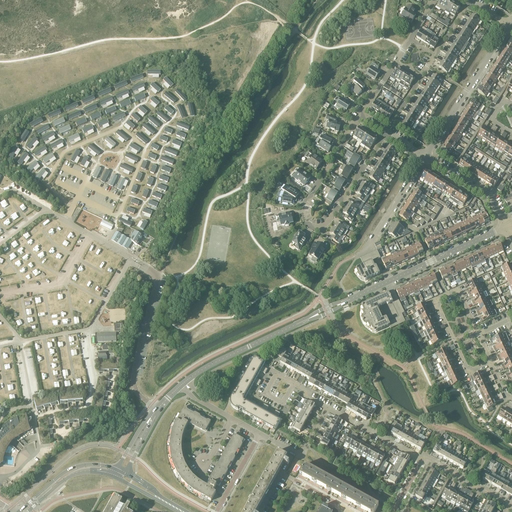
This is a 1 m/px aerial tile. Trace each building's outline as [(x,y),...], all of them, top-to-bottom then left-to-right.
[(439,0),(437,4),(436,7),(440,9),(446,0),(439,0)] [(448,0),(446,0),(440,9),(444,12),(445,11),(445,12),(451,2),(448,0)] [(451,2),(445,12),(449,14),(450,12),(455,4),(451,2)] [(460,7),(455,4),(450,12),(455,15),(460,7)] [(406,9),(401,16),(411,22),(416,15),(413,13),(415,10),(409,6),(407,9),(406,9)] [(470,19),(467,17),(465,19),(469,21),(469,20),(479,26),(479,25),(478,24),(480,21),(472,15),(470,19)] [(469,21),(466,24),(475,29),(477,26),(478,27),(479,26),(469,20),(469,21)] [(464,28),(461,26),(460,27),(463,29),(464,28),(473,34),(474,34),(472,33),(475,29),(466,24),(464,28)] [(463,29),(461,33),(469,38),(471,34),(473,35),(473,34),(464,28),(463,29)] [(416,37),(421,40),(426,32),(421,29),(416,37)] [(430,35),(426,32),(421,40),(425,43),(430,35)] [(431,33),(430,35),(425,43),(429,46),(434,37),(436,35),(431,33)] [(455,36),(458,38),(458,37),(468,43),(468,42),(467,42),(469,38),(461,33),(459,36),(456,34),(455,36)] [(434,37),(429,46),(434,49),(439,40),(434,37)] [(455,41),(464,47),(466,43),(467,44),(468,43),(458,37),(458,38),(455,41)] [(450,43),(449,45),(452,47),(453,46),(462,52),(463,51),(461,50),(464,47),(455,41),(453,45),(450,43)] [(453,46),(452,47),(450,50),(458,55),(460,52),(462,53),(462,52),(453,46)] [(503,53),(511,58),(511,56),(511,53),(505,49),(503,53)] [(447,54),(457,60),(456,59),(458,55),(450,50),(448,54),(445,52),(443,53),(447,55),(447,54)] [(503,53),(500,57),(508,63),(510,64),(511,63),(509,61),(511,58),(503,53)] [(456,61),(457,60),(447,54),(447,55),(444,59),(453,64),(455,60),(456,61)] [(508,63),(500,57),(500,58),(497,62),(505,67),(508,63)] [(442,63),(451,69),(452,68),(450,67),(453,64),(444,59),(442,62),(439,60),(438,62),(441,64),(442,63)] [(497,62),(494,66),(503,71),(505,67),(497,62)] [(378,67),(372,63),(370,66),(371,67),(370,69),(367,70),(368,72),(369,76),(375,80),(380,72),(376,70),(378,67)] [(451,70),(451,69),(442,63),(441,64),(439,68),(447,73),(449,69),(451,70)] [(494,66),(492,70),(500,76),(503,71),(494,66)] [(397,68),(392,76),(390,78),(395,81),(396,79),(401,71),(397,68)] [(497,80),(500,76),(492,70),(489,75),(489,74),(489,75),(497,80)] [(396,79),(400,81),(406,73),(401,71),(396,79)] [(143,77),(142,73),(130,78),(131,82),(143,77)] [(410,76),(406,73),(400,81),(399,84),(403,87),(410,76)] [(489,75),(486,79),(494,84),(497,80),(489,75)] [(414,79),(410,76),(403,87),(408,90),(409,87),(414,79)] [(432,79),(428,77),(427,79),(430,81),(431,80),(440,86),(441,85),(440,84),(442,81),(434,76),(432,79)] [(173,84),(166,77),(163,80),(170,87),(173,84)] [(355,83),(351,86),(349,84),(346,87),(350,90),(351,89),(357,96),(362,92),(360,90),(361,89),(362,90),(365,87),(356,79),(354,82),(355,83)] [(492,89),(494,84),(486,79),(483,83),(492,89)] [(128,84),(126,80),(114,86),(116,89),(128,84)] [(428,84),(436,90),(439,86),(440,87),(440,86),(431,80),(430,81),(428,84)] [(145,87),(144,83),(132,88),(133,92),(145,87)] [(161,90),(153,83),(150,86),(158,93),(161,90)] [(483,83),(481,88),(489,93),(492,89),(483,83)] [(422,88),(425,90),(425,89),(435,95),(435,94),(434,93),(436,90),(428,84),(426,88),(423,86),(422,88)] [(111,91),(110,87),(98,93),(100,97),(111,91)] [(486,97),(489,93),(481,88),(478,92),(486,97)] [(187,98),(178,89),(175,92),(184,101),(187,98)] [(434,95),(435,95),(425,89),(425,90),(423,93),(431,98),(433,95),(434,95)] [(129,93),(128,90),(116,95),(118,99),(129,93)] [(176,100),(166,91),(164,95),(173,103),(176,100)] [(145,97),(144,93),(134,97),(136,101),(145,97)] [(429,102),(431,98),(423,93),(421,96),(417,94),(416,96),(419,98),(420,97),(429,103),(430,102),(429,102)] [(95,98),(93,95),(81,100),(83,104),(95,98)] [(112,96),(100,102),(101,106),(113,100),(112,96)] [(159,103),(152,97),(150,100),(157,106),(159,103)] [(339,110),(340,109),(344,111),(346,108),(347,109),(351,104),(344,99),(344,100),(341,99),(340,100),(337,97),(336,99),(335,99),(334,100),(335,101),(334,102),(337,105),(335,108),(339,110)] [(419,98),(417,102),(425,107),(428,103),(429,104),(429,103),(420,97),(419,98)] [(373,111),(375,112),(381,102),(377,99),(370,109),(371,109),(370,110),(373,112),(373,111)] [(131,103),(129,100),(119,104),(121,108),(131,103)] [(472,101),(470,105),(480,111),(483,105),(481,104),(481,105),(472,100),(472,101)] [(78,106),(77,102),(65,107),(67,111),(78,106)] [(386,105),(381,102),(375,112),(379,115),(386,105)] [(423,110),(425,107),(417,102),(415,105),(412,103),(411,105),(414,107),(414,106),(424,112),(424,111),(423,110)] [(96,104),(84,109),(85,113),(97,108),(96,104)] [(185,117),(181,105),(177,106),(181,118),(185,117)] [(390,107),(386,105),(379,115),(384,117),(390,107)] [(477,115),(480,111),(470,105),(467,109),(477,115)] [(147,112),(140,106),(138,109),(144,114),(147,112)] [(173,112),(167,106),(164,109),(171,115),(173,112)] [(423,113),(424,112),(414,106),(414,107),(412,110),(420,115),(422,112),(423,113)] [(394,110),(390,107),(384,117),(388,120),(394,110)] [(61,113),(60,109),(48,114),(49,118),(61,113)] [(474,120),(477,115),(467,109),(464,113),(472,119),(474,120)] [(410,114),(406,112),(405,114),(408,116),(409,115),(418,121),(419,120),(418,119),(420,115),(412,110),(410,114)] [(81,115),(80,111),(68,116),(69,120),(81,115)] [(169,119),(159,111),(156,114),(166,122),(169,119)] [(124,112),(112,117),(114,121),(125,116),(124,112)] [(140,119),(133,113),(131,116),(137,122),(140,119)] [(470,123),(472,119),(464,113),(462,118),(461,117),(461,118),(470,123)] [(338,132),(341,124),(335,123),(337,119),(328,115),(326,119),(330,121),(328,124),(327,124),(326,127),(327,127),(327,128),(331,129),(334,131),(338,132)] [(408,116),(406,119),(414,124),(417,121),(418,121),(409,115),(408,116)] [(160,124),(150,116),(147,119),(157,127),(160,124)] [(43,121),(41,117),(30,123),(32,127),(43,121)] [(64,118),(53,122),(55,126),(65,122),(64,118)] [(470,123),(461,118),(459,122),(467,127),(470,123)] [(400,122),(403,124),(403,123),(413,129),(413,128),(412,128),(414,124),(406,119),(404,122),(401,120),(400,122)] [(135,126),(128,120),(126,123),(132,129),(135,126)] [(188,130),(190,126),(178,122),(176,125),(188,130)] [(464,131),(467,127),(459,122),(456,126),(464,131)] [(155,132),(145,123),(143,127),(153,135),(155,132)] [(409,133),(410,133),(412,130),(413,129),(403,123),(403,124),(401,128),(409,133)] [(49,128),(47,124),(36,130),(38,134),(49,128)] [(69,125),(59,130),(61,134),(71,129),(69,125)] [(478,137),(482,139),(487,131),(484,129),(486,126),(484,125),(476,137),(477,138),(478,137)] [(464,131),(456,126),(453,131),(461,136),(463,134),(465,135),(467,133),(464,131)] [(358,139),(363,130),(359,128),(353,136),(358,139)] [(29,132),(26,130),(18,141),(22,143),(29,132)] [(118,130),(116,133),(126,141),(128,138),(118,130)] [(367,133),(363,130),(358,139),(362,141),(367,133)] [(484,143),(485,143),(493,131),(492,130),(490,133),(487,131),(482,139),(485,141),(484,143)] [(55,135),(53,131),(42,138),(44,141),(55,135)] [(459,140),(461,136),(453,131),(451,135),(450,135),(459,140)] [(494,132),(493,131),(485,143),(486,143),(487,142),(490,144),(495,136),(493,134),(494,132)] [(148,140),(138,132),(135,135),(145,144),(148,140)] [(78,133),(67,138),(69,142),(80,137),(78,133)] [(372,136),(367,133),(362,141),(361,144),(365,147),(367,144),(372,136)] [(495,148),(499,150),(504,142),(502,140),(502,139),(503,139),(504,138),(506,134),(504,133),(502,136),(494,149),(495,148)] [(450,135),(448,139),(456,144),(459,140),(450,135)] [(493,148),(494,149),(502,136),(500,135),(498,138),(495,136),(490,144),(494,147),(493,148)] [(334,142),(321,136),(320,139),(319,140),(317,144),(322,148),(322,149),(326,152),(327,151),(329,152),(331,148),(334,142)] [(372,136),(367,144),(371,147),(376,139),(372,136)] [(35,137),(26,147),(29,149),(38,140),(35,137)] [(116,144),(107,137),(104,140),(113,147),(116,144)] [(62,139),(50,145),(52,149),(64,143),(62,139)] [(453,149),(456,144),(448,139),(445,143),(453,149)] [(502,154),(510,142),(509,141),(507,144),(504,142),(499,150),(502,152),(502,154)] [(504,153),(507,155),(511,148),(511,146),(510,145),(511,142),(510,142),(502,154),(503,154),(504,153)] [(450,153),(453,149),(445,143),(445,144),(442,148),(450,153)] [(100,152),(90,144),(88,147),(98,155),(100,152)] [(140,149),(132,144),(130,147),(138,152),(140,149)] [(12,158),(19,147),(15,145),(8,156),(12,158)] [(47,149),(45,146),(34,153),(36,156),(47,149)] [(176,156),(178,152),(166,147),(164,151),(176,156)] [(386,151),(383,149),(382,150),(385,152),(385,151),(395,158),(395,157),(394,156),(397,152),(388,147),(386,151)] [(448,158),(450,153),(442,148),(440,152),(439,152),(448,158)] [(80,151),(76,149),(70,161),(74,163),(80,151)] [(363,160),(347,150),(344,154),(349,157),(348,158),(351,160),(349,163),(348,163),(346,166),(353,170),(355,167),(354,167),(357,164),(359,165),(363,160),(363,161),(363,160)] [(394,158),(395,158),(385,151),(385,152),(383,156),(391,161),(393,158),(394,158)] [(29,155),(25,152),(17,163),(21,165),(29,155)] [(320,164),(322,162),(313,155),(309,152),(305,157),(309,160),(307,163),(316,170),(318,167),(318,166),(319,164),(320,164)] [(54,157),(52,153),(42,160),(45,163),(54,157)] [(138,158),(126,153),(125,156),(136,162),(138,158)] [(174,161),(162,156),(160,160),(173,165),(174,161)] [(389,165),(391,161),(383,156),(381,159),(377,157),(376,159),(379,161),(380,160),(389,166),(390,165),(389,165)] [(459,165),(463,168),(468,160),(464,157),(459,165),(459,166),(459,165)] [(389,167),(389,166),(380,160),(379,161),(377,164),(385,170),(388,166),(389,167)] [(473,163),(468,160),(463,168),(467,171),(473,163)] [(38,164),(35,161),(27,169),(30,172),(38,164)] [(477,165),(473,163),(467,171),(468,171),(472,174),(477,165)] [(133,169),(121,164),(119,167),(131,173),(133,169)] [(353,171),(353,170),(346,166),(343,164),(340,170),(343,172),(341,175),(338,178),(345,182),(347,179),(352,170),(353,171)] [(375,168),(372,166),(371,168),(374,170),(375,169),(384,175),(385,174),(383,173),(385,170),(377,164),(375,168)] [(476,176),(481,168),(477,165),(472,174),(476,176)] [(101,169),(97,167),(92,177),(96,179),(101,169)] [(486,171),(481,168),(476,176),(476,177),(476,176),(480,179),(486,171)] [(46,171),(43,169),(36,178),(39,180),(46,171)] [(110,171),(106,169),(101,181),(104,183),(110,171)] [(307,183),(306,182),(307,180),(308,181),(310,178),(299,170),(298,169),(296,169),(295,171),(295,173),(296,173),(295,174),(297,175),(294,179),(304,186),(307,183)] [(384,176),(384,175),(375,169),(374,170),(372,173),(380,178),(382,175),(384,176)] [(420,178),(424,181),(429,173),(425,170),(420,178)] [(490,174),(486,171),(480,179),(485,182),(490,174)] [(492,171),(490,174),(485,182),(489,184),(494,176),(492,175),(494,172),(492,171)] [(364,172),(362,174),(369,179),(369,178),(377,183),(380,178),(372,173),(370,176),(368,175),(364,172)] [(424,181),(428,183),(434,175),(429,173),(424,181)] [(336,184),(332,190),(338,194),(340,191),(339,190),(341,187),(344,189),(347,184),(345,183),(345,182),(338,178),(332,174),(331,176),(335,179),(333,182),(336,184)] [(117,176),(113,175),(109,185),(112,186),(117,176)] [(438,178),(434,175),(428,183),(433,186),(438,178)] [(499,179),(494,176),(489,184),(493,187),(499,179)] [(125,180),(121,178),(117,188),(120,190),(125,180)] [(434,189),(436,190),(442,181),(438,178),(433,186),(431,189),(433,190),(434,189)] [(441,193),(441,192),(447,184),(442,181),(436,190),(441,193)] [(359,188),(370,195),(375,187),(368,182),(366,186),(362,183),(360,185),(361,185),(359,188)] [(441,192),(446,195),(451,186),(447,184),(441,192)] [(295,199),(298,194),(286,186),(282,191),(284,192),(282,198),(281,198),(282,199),(281,202),(292,204),(293,200),(292,200),(293,198),(295,199)] [(446,195),(450,197),(455,189),(451,186),(446,195)] [(338,194),(332,190),(327,187),(323,192),(325,194),(326,195),(326,194),(328,196),(324,202),(330,206),(332,202),(337,194),(338,194)] [(364,203),(370,195),(359,188),(357,191),(355,193),(359,195),(357,198),(364,203)] [(450,197),(454,200),(460,192),(455,189),(450,197)] [(413,195),(421,200),(424,196),(416,190),(413,195)] [(454,200),(459,203),(464,195),(460,192),(454,200)] [(421,200),(413,195),(410,199),(419,204),(421,206),(424,202),(421,200)] [(469,204),(473,197),(470,195),(468,197),(464,195),(459,203),(463,206),(466,202),(469,204)] [(419,204),(410,199),(407,203),(416,209),(419,204)] [(346,208),(355,214),(358,209),(360,210),(362,207),(356,203),(354,206),(349,203),(348,205),(348,206),(346,208)] [(416,209),(407,203),(404,207),(413,213),(416,209)] [(413,213),(404,207),(402,212),(410,217),(413,213)] [(352,219),(355,214),(346,208),(344,211),(342,213),(347,216),(345,219),(351,223),(354,220),(352,219)] [(484,210),(479,212),(484,223),(489,221),(484,210)] [(291,216),(290,216),(290,212),(278,215),(279,216),(278,216),(277,217),(276,218),(276,219),(277,220),(278,220),(279,221),(280,220),(281,226),(285,225),(285,226),(289,225),(289,224),(293,223),(291,216)] [(399,216),(408,222),(410,217),(402,212),(399,216)] [(484,223),(479,212),(474,214),(475,216),(480,226),(484,223)] [(475,216),(471,218),(475,228),(480,226),(475,216)] [(130,227),(132,223),(120,218),(118,221),(130,227)] [(471,218),(466,221),(471,230),(475,228),(471,218)] [(102,220),(100,224),(111,229),(113,224),(102,220)] [(466,232),(471,230),(466,221),(462,223),(466,232)] [(333,229),(344,235),(349,227),(343,223),(341,226),(336,223),(335,225),(335,226),(333,229)] [(392,224),(387,232),(394,237),(396,234),(399,236),(404,228),(400,226),(401,225),(398,224),(398,225),(395,223),(394,225),(392,224)] [(462,223),(457,225),(461,234),(466,232),(462,223)] [(461,234),(457,225),(452,227),(457,236),(461,234)] [(452,227),(448,229),(452,239),(457,236),(452,227)] [(339,243),(344,235),(333,229),(331,231),(330,233),(334,236),(332,239),(339,243)] [(437,232),(438,234),(443,243),(447,241),(443,231),(442,229),(437,232)] [(452,239),(448,229),(443,231),(447,241),(452,239)] [(132,237),(132,238),(130,240),(129,239),(128,241),(126,239),(127,238),(116,232),(117,233),(115,235),(111,240),(117,243),(118,242),(127,247),(128,245),(129,246),(132,242),(137,245),(137,244),(136,244),(141,235),(142,236),(135,231),(132,236),(132,237)] [(299,232),(292,242),(297,245),(295,248),(298,250),(300,250),(303,244),(304,244),(307,239),(304,237),(305,235),(299,232)] [(428,236),(429,238),(433,247),(438,245),(434,236),(433,234),(428,236)] [(434,236),(438,245),(443,243),(438,234),(434,236)] [(433,247),(429,238),(424,240),(429,249),(433,247)] [(319,246),(315,243),(311,249),(312,250),(309,255),(309,256),(312,258),(313,257),(318,259),(321,254),(323,254),(326,249),(319,245),(319,246)] [(423,252),(419,243),(414,245),(418,254),(423,252)] [(495,245),(498,253),(503,251),(499,243),(495,245)] [(414,245),(409,247),(414,256),(418,254),(414,245)] [(495,245),(490,247),(494,256),(498,253),(495,245)] [(409,247),(405,249),(409,259),(414,256),(409,247)] [(489,258),(494,256),(490,247),(485,249),(489,258)] [(409,259),(405,249),(400,251),(405,261),(409,259)] [(485,249),(481,252),(485,260),(489,258),(485,249)] [(375,269),(372,261),(371,260),(378,257),(379,259),(381,258),(377,251),(377,250),(360,258),(363,263),(363,265),(357,268),(356,269),(355,273),(356,275),(357,275),(358,277),(359,277),(360,279),(364,281),(365,281),(380,274),(377,268),(376,269),(375,269)] [(400,251),(396,253),(400,263),(405,261),(400,251)] [(476,254),(480,262),(485,260),(481,252),(476,254)] [(400,263),(396,253),(391,256),(395,265),(400,263)] [(476,254),(471,256),(475,264),(480,262),(476,254)] [(391,256),(386,258),(391,267),(395,265),(391,256)] [(471,256),(467,258),(471,266),(475,264),(471,256)] [(386,258),(382,260),(386,269),(391,267),(386,258)] [(467,258),(462,260),(466,269),(471,266),(467,258)] [(461,271),(466,269),(462,260),(457,262),(461,271)] [(457,262),(453,265),(457,273),(461,271),(457,262)] [(501,268),(503,272),(511,269),(509,264),(501,268)] [(452,275),(457,273),(453,265),(448,267),(452,275)] [(448,267),(444,269),(447,277),(452,275),(448,267)] [(439,271),(443,279),(447,277),(444,269),(439,271)] [(503,272),(505,277),(511,273),(511,269),(503,272)] [(437,282),(433,274),(429,276),(432,284),(437,282)] [(424,278),(428,286),(432,284),(429,276),(424,278)] [(419,280),(423,288),(428,286),(424,278),(419,280)] [(470,288),(480,283),(480,282),(479,283),(477,279),(464,285),(465,288),(467,286),(469,285),(470,288)] [(415,282),(419,291),(423,288),(419,280),(415,282)] [(410,285),(414,293),(415,295),(420,293),(419,291),(415,282),(410,285)] [(468,294),(481,288),(479,284),(480,284),(480,283),(470,288),(471,290),(470,291),(467,292),(468,294)] [(409,295),(414,293),(410,285),(405,287),(409,295)] [(401,289),(405,297),(409,295),(405,287),(401,289)] [(475,297),(484,292),(483,292),(481,288),(468,294),(469,297),(472,296),(472,295),(474,295),(475,297)] [(401,289),(396,291),(400,299),(405,297),(401,289)] [(375,332),(389,326),(390,329),(405,322),(402,314),(405,313),(394,290),(387,293),(389,294),(399,317),(389,322),(388,320),(386,320),(386,319),(384,318),(383,319),(378,308),(379,308),(386,304),(387,305),(392,302),(389,294),(386,293),(383,295),(382,295),(377,298),(375,299),(375,298),(364,303),(365,304),(363,305),(362,306),(361,310),(362,312),(361,314),(362,316),(361,319),(362,321),(363,323),(364,325),(366,325),(367,328),(369,329),(370,331),(375,332)] [(471,301),(472,304),(486,297),(488,297),(485,292),(484,292),(475,297),(476,299),(474,300),(471,301)] [(486,297),(472,304),(473,306),(476,305),(478,304),(479,306),(489,302),(488,301),(487,301),(486,297)] [(476,313),(490,307),(492,306),(490,301),(489,302),(479,306),(480,309),(478,309),(475,311),(476,313)] [(416,312),(416,313),(426,308),(425,306),(427,305),(429,304),(428,302),(415,308),(417,312),(416,312)] [(490,307),(476,313),(478,315),(480,314),(482,313),(483,315),(493,311),(493,310),(492,311),(490,307)] [(419,317),(433,311),(431,308),(429,310),(427,311),(426,308),(416,313),(416,314),(417,313),(419,317)] [(420,322),(430,318),(429,315),(431,314),(431,315),(434,313),(433,311),(419,317),(421,321),(420,322)] [(480,320),(481,322),(494,316),(492,312),(493,312),(493,311),(483,315),(484,318),(483,319),(482,318),(480,320)] [(431,320),(430,318),(420,322),(419,323),(421,328),(424,326),(437,320),(436,318),(433,319),(431,320)] [(424,331),(425,331),(434,327),(433,325),(435,324),(438,323),(437,320),(424,326),(425,330),(424,331)] [(434,327),(425,331),(423,332),(426,337),(441,329),(440,327),(437,328),(437,329),(436,329),(434,327)] [(428,341),(429,341),(439,336),(438,334),(439,333),(440,333),(442,332),(441,329),(426,337),(428,341)] [(97,334),(97,342),(116,341),(116,333),(97,334)] [(496,343),(505,339),(507,337),(505,333),(489,340),(490,343),(493,341),(495,340),(496,343)] [(430,341),(432,345),(446,339),(444,336),(442,338),(440,339),(439,336),(429,341),(430,341)] [(505,339),(496,343),(497,345),(495,346),(493,347),(492,347),(493,349),(506,344),(504,340),(505,339)] [(508,348),(506,344),(493,349),(495,352),(497,350),(499,349),(500,352),(509,348),(509,347),(508,348)] [(453,345),(436,353),(438,357),(437,358),(437,359),(447,354),(446,352),(448,351),(455,348),(453,345)] [(285,366),(290,358),(291,356),(286,353),(287,351),(282,348),(277,356),(282,359),(280,363),(285,366)] [(509,348),(500,352),(501,354),(500,355),(499,355),(497,356),(498,359),(510,353),(508,349),(509,348)] [(511,351),(510,353),(498,359),(499,361),(502,360),(502,359),(503,359),(505,361),(511,357),(511,351)] [(448,357),(447,354),(437,359),(438,359),(439,359),(441,363),(454,357),(456,356),(455,353),(450,355),(450,356),(448,357)] [(290,369),(296,357),(298,355),(296,354),(293,359),(290,358),(285,366),(290,369)] [(298,354),(298,355),(296,357),(290,369),(295,371),(300,363),(297,361),(298,358),(299,358),(300,355),(298,354)] [(440,369),(442,368),(451,363),(450,361),(452,360),(455,359),(454,357),(441,363),(438,364),(440,369)] [(501,365),(502,368),(511,363),(511,357),(505,361),(506,364),(504,364),(501,365)] [(254,383),(259,386),(261,381),(256,378),(260,371),(265,374),(267,369),(263,367),(264,366),(263,365),(264,363),(255,358),(254,360),(253,360),(235,392),(234,394),(233,394),(231,397),(231,398),(230,399),(230,400),(230,401),(230,402),(230,403),(231,404),(231,405),(231,406),(232,406),(232,407),(233,407),(233,408),(234,408),(234,409),(238,411),(238,410),(242,412),(273,429),(273,428),(276,429),(281,420),(278,419),(279,418),(277,418),(280,413),(275,410),(273,415),(266,411),(268,407),(264,404),(261,409),(254,405),(256,403),(251,400),(250,402),(248,402),(246,401),(245,402),(244,401),(243,399),(244,398),(245,398),(246,395),(247,396),(248,394),(250,396),(252,391),(250,390),(254,383)] [(100,365),(100,369),(100,371),(104,371),(104,369),(110,369),(110,361),(100,361),(100,365)] [(114,369),(120,369),(120,368),(120,361),(110,361),(110,369),(110,371),(114,371),(114,369)] [(300,374),(307,362),(305,361),(305,362),(304,362),(303,365),(300,363),(295,371),(300,374)] [(300,374),(305,377),(310,369),(307,367),(309,363),(307,362),(300,374)] [(453,366),(451,363),(442,368),(442,369),(443,368),(445,372),(458,366),(457,363),(454,365),(453,366)] [(459,368),(458,366),(445,372),(447,376),(446,376),(446,377),(456,373),(455,370),(456,369),(457,370),(459,368)] [(315,371),(316,369),(317,368),(314,367),(313,370),(310,369),(305,377),(310,380),(315,371)] [(308,383),(313,385),(318,377),(315,376),(318,370),(316,369),(315,371),(310,380),(308,383)] [(473,381),(473,382),(483,377),(482,375),(483,374),(486,373),(485,370),(472,376),(474,380),(473,381)] [(457,375),(456,373),(446,377),(446,378),(447,377),(449,381),(462,375),(461,373),(459,374),(457,375)] [(313,385),(318,388),(325,375),(323,374),(321,379),(318,377),(313,385)] [(318,388),(323,391),(328,383),(325,381),(327,378),(329,375),(327,374),(325,375),(318,388)] [(449,387),(460,382),(459,379),(461,379),(464,377),(462,375),(449,381),(447,382),(449,387)] [(483,377),(473,382),(474,382),(476,386),(489,380),(488,377),(486,378),(486,379),(484,380),(483,377)] [(97,390),(105,392),(105,391),(106,386),(108,386),(109,382),(107,382),(104,381),(99,380),(97,390)] [(476,392),(477,391),(487,386),(486,384),(488,383),(491,382),(489,380),(476,386),(474,387),(476,391),(475,391),(475,392),(476,391),(476,392)] [(323,391),(328,394),(335,382),(333,381),(331,385),(328,383),(323,391)] [(328,394),(333,397),(338,388),(335,387),(337,384),(335,382),(328,394)] [(333,397),(338,399),(346,385),(344,384),(343,387),(341,390),(338,388),(333,397)] [(338,399),(343,402),(348,394),(345,392),(347,389),(346,389),(348,386),(346,385),(338,399)] [(479,391),(480,395),(494,389),(493,386),(490,388),(488,389),(487,386),(477,391),(478,392),(479,391)] [(79,399),(83,399),(82,391),(82,389),(74,390),(75,400),(75,402),(79,401),(79,399)] [(481,399),(482,400),(491,396),(490,393),(492,392),(492,393),(495,391),(494,389),(480,395),(482,399),(481,399)] [(68,402),(72,402),(72,400),(75,400),(74,390),(67,391),(68,400),(68,402)] [(107,392),(105,392),(97,390),(96,400),(103,401),(104,395),(106,396),(107,392)] [(59,391),(59,395),(60,401),(61,403),(64,403),(64,401),(68,400),(67,391),(59,391)] [(51,403),(51,405),(55,404),(54,402),(57,401),(58,401),(56,395),(55,392),(48,394),(51,403)] [(343,402),(348,405),(352,397),(353,398),(354,395),(355,394),(353,392),(351,396),(348,394),(343,402)] [(50,403),(51,403),(48,394),(41,396),(43,405),(44,407),(48,406),(47,404),(50,403)] [(356,396),(354,395),(353,398),(352,397),(348,405),(346,409),(351,411),(356,403),(352,402),(356,396)] [(36,407),(36,408),(36,407),(37,410),(41,408),(40,406),(43,405),(41,396),(33,398),(33,399),(36,407)] [(483,400),(485,404),(498,398),(497,396),(494,397),(492,398),(491,396),(482,400),(482,401),(483,400)] [(499,400),(498,398),(485,404),(488,412),(493,410),(492,407),(496,405),(494,402),(496,402),(499,400)] [(313,412),(315,413),(316,411),(314,409),(313,408),(315,405),(305,399),(302,404),(301,403),(302,404),(313,410),(313,412)] [(104,405),(105,402),(103,401),(96,400),(94,409),(100,411),(101,411),(102,405),(104,405)] [(356,414),(361,417),(367,406),(364,404),(366,401),(364,400),(362,403),(356,414)] [(351,411),(356,414),(362,403),(360,402),(359,405),(356,403),(351,411)] [(300,409),(302,410),(310,414),(311,412),(313,412),(313,410),(302,404),(300,409)] [(501,422),(502,419),(510,407),(507,405),(506,408),(505,410),(503,408),(496,419),(501,422)] [(371,408),(367,406),(361,417),(366,420),(368,417),(371,418),(377,408),(373,406),(371,408)] [(242,443),(244,440),(235,435),(206,487),(203,485),(197,481),(192,476),(187,471),(184,465),(182,459),(180,452),(180,445),(181,438),(182,431),(185,425),(188,421),(206,431),(211,421),(208,420),(206,420),(200,417),(200,415),(195,413),(193,413),(187,410),(187,408),(184,407),(174,425),(172,431),(170,442),(170,447),(171,459),(173,464),(177,474),(181,479),(188,487),(193,491),(211,501),(216,492),(213,491),(216,485),(219,487),(220,484),(220,482),(223,476),(225,476),(228,471),(227,469),(231,463),(232,463),(235,458),(235,456),(238,449),(240,449),(242,445),(242,443)] [(505,423),(506,423),(511,414),(509,412),(510,411),(511,408),(510,407),(502,419),(506,422),(505,423)] [(298,414),(307,419),(310,414),(302,410),(300,413),(298,413),(298,414)] [(88,418),(89,418),(88,417),(87,411),(78,412),(79,419),(79,422),(83,421),(83,419),(88,418)] [(78,420),(79,419),(78,412),(68,413),(69,421),(69,423),(73,422),(73,420),(78,420)] [(60,424),(63,424),(63,421),(69,421),(68,413),(58,414),(58,419),(59,422),(60,424)] [(16,417),(12,419),(8,422),(4,425),(1,428),(0,428),(0,463),(1,459),(2,456),(3,453),(4,450),(5,447),(7,444),(10,441),(12,439),(14,437),(18,441),(19,440),(20,440),(21,439),(23,438),(24,437),(25,437),(27,436),(28,436),(29,435),(31,435),(32,435),(33,434),(31,420),(31,418),(27,419),(25,414),(21,415),(16,417)] [(297,419),(305,423),(306,421),(308,420),(308,419),(307,419),(298,414),(297,414),(299,415),(297,419)] [(334,419),(333,420),(332,421),(342,427),(343,427),(346,422),(335,417),(334,419)] [(332,423),(330,426),(339,430),(341,427),(342,427),(332,421),(333,420),(330,418),(329,421),(331,422),(332,423)] [(293,422),(303,428),(303,429),(305,431),(307,428),(304,427),(304,426),(305,423),(297,419),(295,422),(293,422)] [(48,420),(44,420),(40,421),(41,431),(49,430),(48,424),(50,424),(50,420),(48,420)] [(396,436),(401,428),(402,426),(397,424),(397,422),(394,421),(390,429),(393,430),(391,434),(396,436)] [(303,429),(303,428),(293,422),(290,427),(292,428),(290,431),(294,433),(295,430),(300,432),(301,430),(303,429)] [(329,428),(328,429),(327,430),(337,435),(338,435),(337,434),(339,430),(330,426),(329,428)] [(327,432),(325,435),(334,439),(336,436),(337,436),(337,435),(327,430),(328,429),(325,427),(324,429),(326,431),(327,432)] [(404,430),(401,428),(396,436),(401,439),(407,428),(405,427),(404,430)] [(401,439),(406,442),(411,434),(407,432),(409,429),(407,428),(401,439)] [(50,439),(49,434),(51,434),(51,430),(49,430),(41,431),(42,441),(49,440),(50,440),(50,439)] [(414,436),(411,434),(406,442),(411,445),(418,432),(416,431),(414,436)] [(411,445),(416,448),(420,439),(417,438),(420,433),(418,432),(411,445)] [(334,439),(325,435),(324,437),(323,437),(322,439),(323,439),(332,444),(333,444),(332,443),(334,439)] [(348,448),(353,439),(349,436),(344,444),(348,446),(347,448),(348,448)] [(421,450),(428,438),(426,437),(424,441),(420,439),(416,448),(421,450)] [(433,452),(438,455),(443,447),(440,445),(443,440),(440,438),(433,452)] [(332,445),(332,444),(323,439),(320,444),(329,448),(331,444),(332,445)] [(350,447),(353,449),(358,441),(353,439),(348,448),(349,449),(350,447)] [(356,453),(357,453),(362,444),(358,441),(353,449),(357,451),(356,453)] [(359,452),(362,454),(367,446),(362,444),(357,453),(358,454),(359,452)] [(446,448),(443,447),(438,455),(443,457),(449,446),(450,445),(448,444),(446,448)] [(365,458),(366,458),(371,449),(367,446),(362,454),(366,456),(365,458)] [(443,457),(448,460),(453,452),(450,450),(451,447),(449,446),(443,457)] [(376,451),(371,449),(366,458),(367,459),(367,457),(371,459),(376,451)] [(286,456),(277,451),(243,511),(255,511),(283,462),(288,465),(289,462),(284,459),(286,456)] [(374,463),(375,463),(380,454),(376,451),(371,459),(375,461),(374,463)] [(456,454),(453,452),(448,460),(453,463),(459,452),(457,451),(456,454)] [(397,457),(399,458),(407,462),(410,458),(399,452),(399,453),(398,453),(398,454),(397,454),(397,455),(397,456),(397,457)] [(461,453),(459,452),(453,463),(458,466),(463,458),(460,456),(461,453)] [(380,464),(385,456),(380,454),(375,463),(376,464),(376,462),(380,464)] [(465,465),(468,467),(473,459),(469,457),(468,460),(463,458),(458,466),(463,469),(465,465)] [(405,467),(407,462),(399,458),(396,462),(405,467)] [(396,462),(394,467),(402,471),(405,467),(396,462)] [(299,474),(305,477),(305,479),(307,481),(308,479),(314,482),(320,473),(305,464),(299,474)] [(400,476),(402,471),(394,467),(391,471),(400,476)] [(483,479),(487,482),(495,468),(493,467),(490,473),(484,470),(482,474),(485,476),(483,479)] [(487,482),(492,484),(496,476),(494,475),(498,468),(496,467),(495,468),(487,482)] [(431,469),(428,474),(436,479),(439,474),(431,469)] [(397,480),(400,476),(391,471),(389,476),(397,480)] [(499,478),(496,476),(492,484),(496,487),(504,473),(502,472),(499,478)] [(334,481),(320,473),(314,482),(320,486),(319,487),(322,489),(323,487),(329,490),(334,481)] [(496,487),(501,489),(505,481),(503,480),(505,476),(506,476),(507,474),(505,473),(505,474),(504,473),(496,487)] [(434,483),(436,479),(428,474),(426,478),(434,483)] [(397,480),(389,476),(386,480),(395,485),(397,480)] [(501,489),(505,492),(511,479),(511,478),(511,477),(510,480),(508,483),(505,481),(501,489)] [(431,487),(434,483),(426,478),(423,483),(431,487)] [(338,495),(344,499),(349,489),(334,481),(329,490),(335,494),(334,495),(337,497),(338,495)] [(429,492),(431,487),(423,483),(421,487),(429,492)] [(421,487),(418,492),(426,496),(429,492),(421,487)] [(445,499),(446,499),(451,490),(446,487),(442,495),(446,498),(445,499)] [(364,497),(349,489),(344,499),(350,502),(349,504),(351,505),(352,503),(359,507),(364,497)] [(450,502),(451,500),(456,492),(451,490),(446,499),(445,500),(450,502)] [(462,495),(462,493),(463,492),(461,491),(459,493),(458,494),(456,492),(451,500),(455,502),(454,504),(455,504),(461,494),(462,495)] [(424,501),(426,496),(418,492),(415,497),(424,501)] [(462,496),(462,495),(461,494),(455,504),(456,505),(456,503),(460,505),(464,497),(462,496)] [(115,511),(122,500),(115,496),(114,499),(113,499),(109,506),(109,507),(106,511),(115,511)] [(462,511),(469,500),(469,499),(471,500),(472,497),(470,496),(469,497),(468,498),(467,499),(464,497),(460,505),(459,508),(462,510),(462,511)] [(374,511),(378,505),(364,497),(359,507),(364,510),(363,511),(364,511),(367,511),(374,511)] [(468,511),(469,510),(474,502),(469,500),(462,511),(463,511),(464,511),(466,511),(468,511)] [(486,500),(483,505),(494,511),(493,511),(496,511),(497,511),(495,510),(494,508),(496,506),(488,501),(486,500)]
